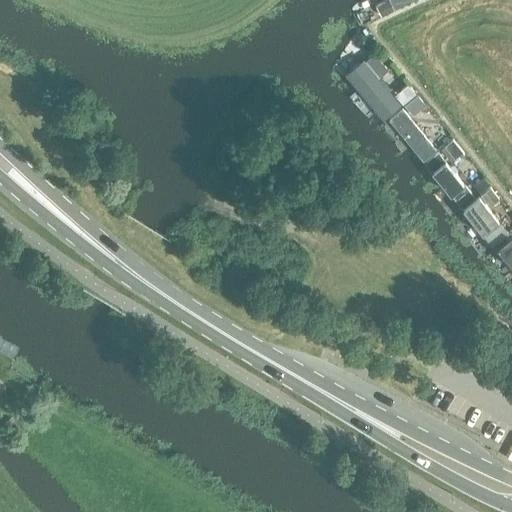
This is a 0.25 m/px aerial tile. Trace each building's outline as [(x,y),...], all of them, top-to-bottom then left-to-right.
[(382,12),(408,0),(376,0),(382,12)] [(367,84),(393,115),(404,105),(377,75),(367,84)] [(413,111),(428,100),(419,90),(405,101),(413,111)] [(404,126),(430,156),(441,147),(414,117),(404,126)] [(454,139),(445,146),(455,158),(463,152),(454,139)] [(439,175),(465,206),(476,197),(450,166),(439,175)] [(491,187),(481,194),(490,205),(499,198),(491,187)] [(473,212),(499,243),(509,234),(484,203),(473,212)]
